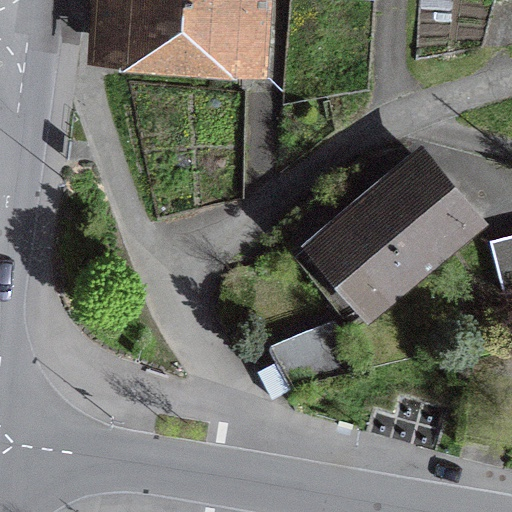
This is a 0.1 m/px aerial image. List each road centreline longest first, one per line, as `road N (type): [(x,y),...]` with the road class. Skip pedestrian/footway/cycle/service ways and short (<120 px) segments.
road 1 (residential): [(0,438),(431,511)]
road 2 (unknown): [(186,276),(23,33)]
road 3 (residential): [(0,308),(23,33)]
